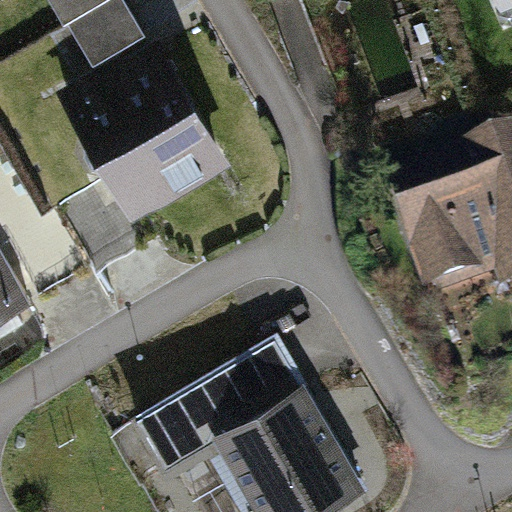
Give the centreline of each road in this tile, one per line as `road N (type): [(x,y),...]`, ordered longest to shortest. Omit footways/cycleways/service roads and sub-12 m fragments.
road 1 (residential): [(303,235),(0,408)]
road 2 (residential): [(511,467),(471,474),(444,460),(303,235)]
road 3 (residential): [(303,235),(314,188),(297,130),(221,0)]
